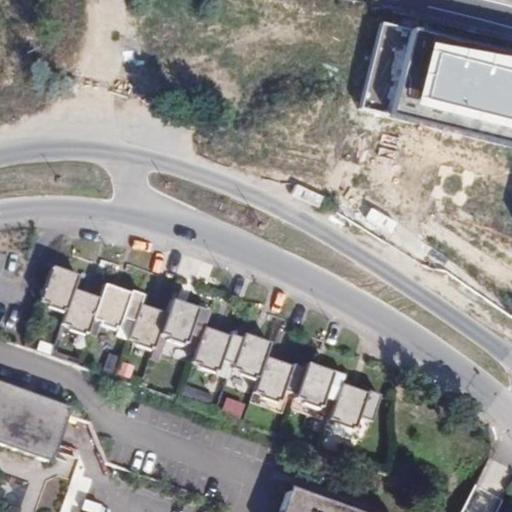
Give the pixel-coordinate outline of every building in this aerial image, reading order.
[(0,0),(0,70),(5,71),(10,0),(0,0)] [(511,60),(384,26),(362,105),(511,144),(511,60)] [(70,308),(77,286),(81,271),(55,263),(43,299),(70,308)] [(107,280),(102,294),(96,317),(122,324),(126,312),(134,289),(107,280)] [(102,294),(77,286),(70,308),(65,322),(91,330),(96,317),(102,294)] [(146,292),(134,289),(126,312),(138,316),(144,299),(146,292)] [(174,295),(171,307),(164,330),(189,338),(192,328),(200,304),(174,295)] [(171,307),(144,299),(138,316),(132,336),(158,345),(164,330),(171,307)] [(213,309),(200,304),(192,328),(205,332),(208,323),(213,309)] [(234,330),(208,323),(205,332),(196,358),(221,366),(226,354),(234,330)] [(248,327),(246,334),(238,358),(236,362),(264,371),(271,352),(276,336),(248,327)] [(246,334),(234,330),(226,354),(238,358),(246,334)] [(297,360),(271,352),(264,371),(260,388),(284,396),(289,383),(297,360)] [(328,388),(336,364),(311,356),(308,363),(300,387),(299,392),(324,400),(328,388)] [(297,360),(289,383),(300,387),(308,363),(297,360)] [(328,388),(340,392),(345,377),(348,368),(336,364),(328,388)] [(76,404),(0,374),(0,440),(3,439),(56,460),(76,404)] [(359,421),(363,408),(370,386),(345,377),(340,392),(334,412),(359,421)] [(384,390),(374,386),(370,386),(363,408),(376,413),(384,390)] [(178,397),(159,390),(154,403),(174,408),(178,397)] [(37,480),(11,471),(3,496),(27,506),(37,480)] [(373,511),(300,485),(289,511),(373,511)]
